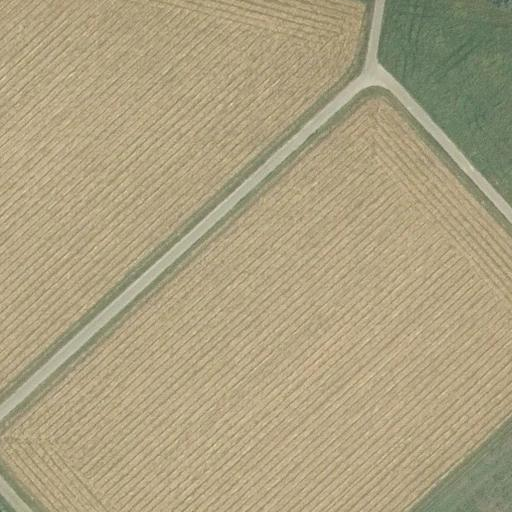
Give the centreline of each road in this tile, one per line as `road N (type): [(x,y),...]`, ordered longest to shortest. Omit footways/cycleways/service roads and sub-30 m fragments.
road 1 (track): [(0,409),(373,66)]
road 2 (track): [(373,66),(511,218)]
